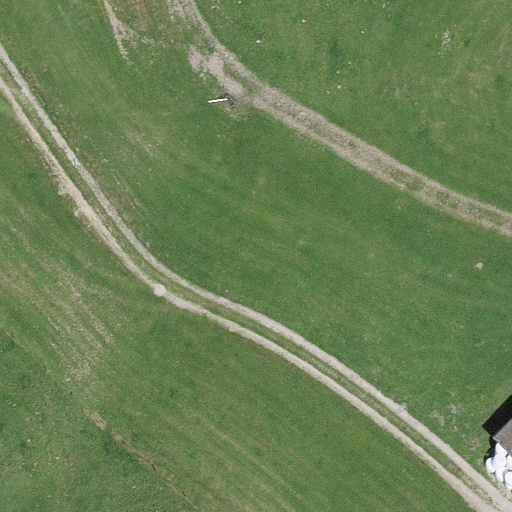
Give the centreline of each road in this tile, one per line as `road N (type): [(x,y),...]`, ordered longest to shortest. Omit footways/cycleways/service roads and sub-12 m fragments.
road 1 (track): [(511,511),(321,370),(153,281),(0,93)]
road 2 (track): [(511,232),(439,205),(238,89),(182,26),(171,0)]
